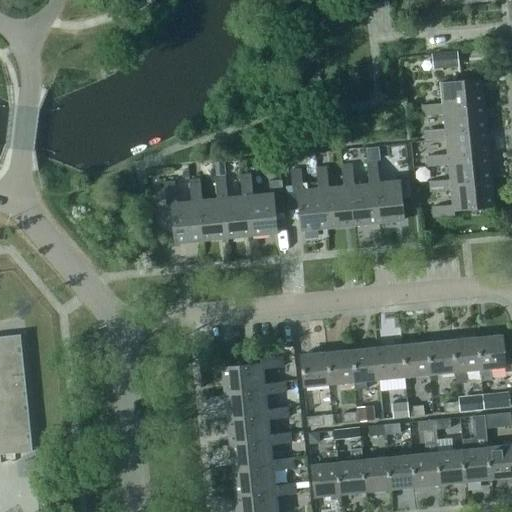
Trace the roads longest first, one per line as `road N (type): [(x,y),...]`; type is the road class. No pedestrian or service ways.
road 1 (residential): [(128,330),(190,317),(511,288)]
road 2 (unclassified): [(141,511),(128,330)]
road 3 (unclassified): [(128,330),(13,196)]
